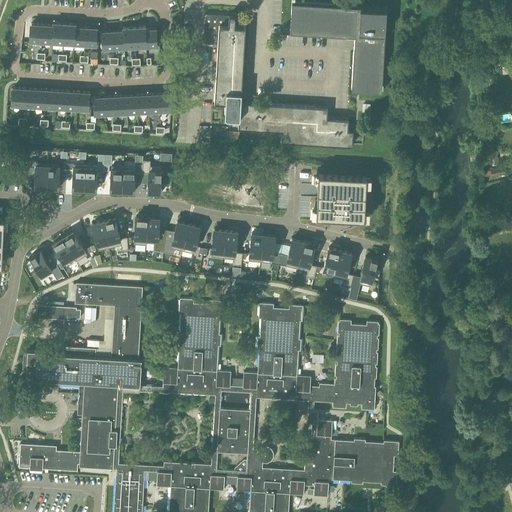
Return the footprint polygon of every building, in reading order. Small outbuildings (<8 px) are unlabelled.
[(351,38),(354,38),(352,86),(366,87),(366,90),(371,90),(371,87),(382,88),(386,18),(384,18),(385,7),(374,6),(374,8),(372,8),(372,6),(295,2),(294,13),(291,12),(291,17),(294,17),(293,32),(352,35),(351,38)] [(244,48),(245,26),(234,25),(235,16),(233,14),(229,14),(205,12),(203,42),(217,43),(217,48),(214,101),(225,102),(225,115),(227,116),(233,117),(235,117),(235,120),(235,121),(237,123),(239,123),(238,128),(281,130),(281,141),(350,145),(352,143),(353,130),(348,129),(348,118),(327,117),(327,106),(315,106),(251,102),(245,102),(246,97),(241,97),(241,91),(244,48)] [(53,42),(54,22),(53,22),(53,24),(43,24),(42,42),(53,42)] [(63,43),(65,23),(54,22),(53,42),(63,43)] [(42,42),(43,24),(32,23),(30,41),(42,42)] [(74,44),(75,23),(65,23),(63,43),(74,44)] [(85,44),(86,27),(76,26),(76,23),(75,23),(74,44),(85,44)] [(123,27),(124,47),(136,47),(134,26),(123,27)] [(146,46),(145,26),(134,26),(136,47),(146,46)] [(145,26),(146,46),(157,46),(156,28),(146,28),(145,26)] [(97,27),(86,27),(85,44),(96,45),(97,27)] [(124,47),(123,27),(123,29),(113,30),(114,48),(124,47)] [(114,48),(113,30),(101,31),(102,49),(114,48)] [(24,106),(25,88),(13,87),(12,105),(24,106)] [(34,106),(35,88),(25,88),(24,106),(34,106)] [(46,89),(35,88),(34,106),(45,107),(46,89)] [(56,108),(57,90),(46,89),(45,107),(56,108)] [(67,108),(68,90),(57,90),(56,108),(67,108)] [(77,109),(79,91),(68,90),(67,108),(77,109)] [(90,92),(79,91),(77,109),(89,110),(90,92)] [(170,92),(158,93),(159,111),(171,110),(170,92)] [(149,111),(148,93),(137,94),(138,112),(149,111)] [(158,93),(148,93),(149,111),(159,111),(158,93)] [(138,112),(137,94),(126,95),(127,113),(138,112)] [(116,113),(115,95),(105,96),(106,114),(116,113)] [(127,113),(126,95),(115,95),(116,113),(127,113)] [(106,114),(105,96),(93,96),(94,114),(106,114)] [(238,141),(239,131),(227,130),(226,140),(238,141)] [(499,149),(491,149),(491,166),(499,165),(499,149)] [(143,159),(142,172),(149,172),(150,165),(150,160),(143,159)] [(36,162),(35,187),(47,188),(48,162),(36,162)] [(48,162),(47,188),(59,188),(60,163),(48,162)] [(74,164),(73,189),(84,190),(86,164),(74,164)] [(86,164),(84,190),(96,190),(98,165),(86,164)] [(111,165),(110,190),(122,191),(124,168),(124,166),(111,165)] [(149,172),(148,193),(160,193),(162,166),(150,165),(149,172)] [(485,170),(486,177),(490,177),(489,175),(492,174),(493,176),(498,175),(498,173),(505,172),(505,166),(485,170)] [(124,168),(122,191),(133,192),(135,171),(135,169),(124,168)] [(318,173),(316,216),(333,217),(333,214),(347,215),(347,218),(364,219),(366,175),(318,173)] [(136,216),(134,243),(146,244),(146,242),(148,217),(136,216)] [(115,217),(104,220),(110,247),(121,244),(122,244),(120,237),(115,217)] [(148,217),(146,242),(154,242),(158,242),(158,237),(160,218),(148,217)] [(104,220),(92,223),(99,249),(110,247),(104,220)] [(177,221),(172,240),(171,247),(175,248),(182,250),(189,224),(177,221)] [(189,224),(182,250),(194,253),(200,227),(189,224)] [(214,228),(211,256),(223,257),(226,230),(214,228)] [(226,230),(223,257),(234,258),(235,251),(238,231),(226,230)] [(73,231),(63,237),(76,258),(77,260),(87,254),(73,231)] [(251,232),(249,260),(260,261),(264,234),(251,232)] [(264,234),(260,261),(272,263),(273,252),(275,235),(264,234)] [(127,236),(120,237),(122,244),(121,244),(122,250),(128,249),(128,242),(127,236)] [(63,237),(52,243),(65,264),(76,258),(63,237)] [(158,242),(154,242),(153,249),(163,251),(165,239),(158,237),(158,242)] [(288,255),(285,265),(297,268),(297,265),(303,241),(292,238),(288,255)] [(165,239),(163,251),(174,253),(175,248),(171,247),(172,240),(165,239)] [(303,241),(297,265),(308,268),(309,268),(310,264),(315,244),(303,241)] [(328,247),(322,274),(333,277),(340,250),(328,247)] [(41,250),(30,256),(43,278),(53,271),(41,250)] [(340,250),(333,277),(345,279),(347,273),(351,253),(340,250)] [(234,258),(234,264),(241,265),(242,258),(242,252),(235,251),(234,258)] [(273,252),(272,263),(279,263),(281,253),(273,252)] [(281,253),(279,263),(285,265),(288,255),(281,253)] [(360,276),(359,283),(371,286),(377,259),(365,256),(360,276)] [(308,268),(306,276),(314,277),(315,271),(317,265),(310,264),(309,268),(308,268)] [(345,279),(343,285),(351,286),(354,274),(347,273),(345,279)] [(354,274),(351,286),(358,288),(359,283),(360,276),(354,274)] [(21,442),(19,466),(29,467),(29,468),(42,469),(42,468),(77,470),(78,463),(79,463),(79,466),(116,468),(113,511),(141,511),(145,470),(158,471),(157,485),(171,486),(169,511),(167,511),(208,511),(210,488),(224,489),(225,475),(237,476),(237,490),(250,491),(249,511),(288,511),(290,493),(304,494),(304,484),(314,485),(314,495),(328,496),(329,478),(381,482),(381,484),(396,485),(397,470),(393,470),(394,455),(398,455),(399,440),(383,440),(383,442),(331,439),(333,420),(318,419),(319,410),(314,410),(315,401),(333,402),(333,407),(347,407),(347,403),(351,403),(350,405),(358,405),(358,403),(362,403),(361,408),(374,409),(376,386),(374,386),(375,377),(376,377),(377,366),(376,366),(376,363),(377,363),(378,352),(376,352),(377,348),(378,349),(378,337),(377,337),(377,334),(379,334),(379,323),(378,323),(378,321),(366,320),(366,324),(351,323),(351,319),(339,319),(339,321),(338,320),(337,332),(339,332),(339,335),(337,335),(336,346),(338,346),(338,349),(336,349),(336,361),(337,361),(337,364),(335,364),(335,375),(336,375),(336,378),(335,378),(334,384),(319,383),(319,386),(310,385),(311,375),(297,375),(298,349),(300,350),(301,338),(299,338),(300,320),(302,320),(303,305),(289,304),(289,308),(273,307),(273,303),(259,302),(259,317),(261,318),(260,336),(258,336),(257,347),(259,347),(258,372),(244,371),(243,386),(230,385),(230,371),(217,370),(218,345),(220,345),(221,333),(219,333),(220,315),(222,315),(223,300),(209,299),(209,303),(193,302),(193,298),(179,297),(179,313),(181,313),(180,331),(178,331),(177,342),(179,342),(178,367),(164,366),(163,386),(140,385),(141,359),(138,358),(142,286),(76,282),(75,302),(114,305),(111,357),(95,356),(96,347),(58,345),(57,353),(45,353),(45,350),(28,349),(26,378),(84,382),(84,393),(80,392),(78,402),(83,402),(82,418),(86,419),(84,451),(53,449),(53,444),(21,442)] [(36,317),(76,319),(76,317),(80,317),(81,309),(76,308),(77,306),(37,305),(36,312),(36,317)]
